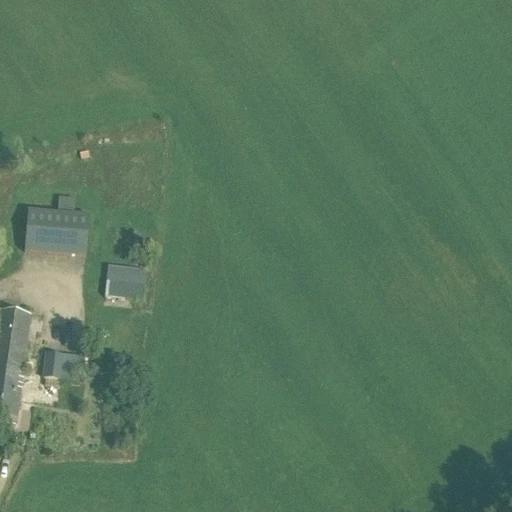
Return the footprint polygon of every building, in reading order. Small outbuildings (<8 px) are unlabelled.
[(73,217),(74,202),(58,201),(58,215),(37,214),(38,208),(28,208),(28,213),(26,213),(23,255),(85,259),(88,218),(73,217)] [(142,305),(145,274),(107,270),(104,301),(142,305)] [(0,372),(23,376),(27,352),(25,352),(30,316),(0,311),(0,372)] [(81,384),(84,361),(44,356),(41,381),(45,382),(44,389),(57,391),(58,383),(59,384),(59,382),(81,384)] [(0,423),(16,426),(23,376),(0,372),(0,423)]
